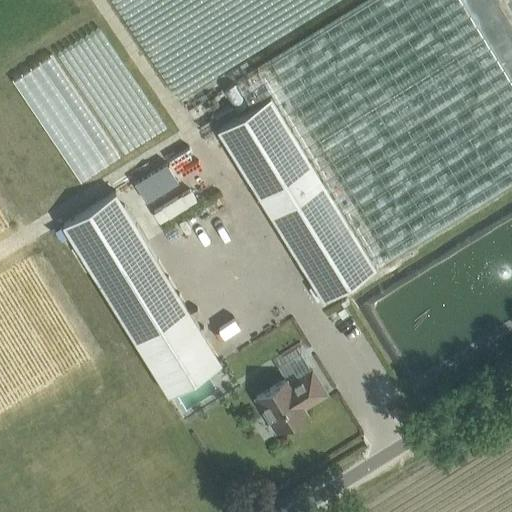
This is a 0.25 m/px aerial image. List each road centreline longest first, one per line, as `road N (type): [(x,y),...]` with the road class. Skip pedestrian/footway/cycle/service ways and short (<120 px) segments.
road 1 (track): [(98,0),(408,444)]
road 2 (unclassified): [(296,511),(511,381)]
